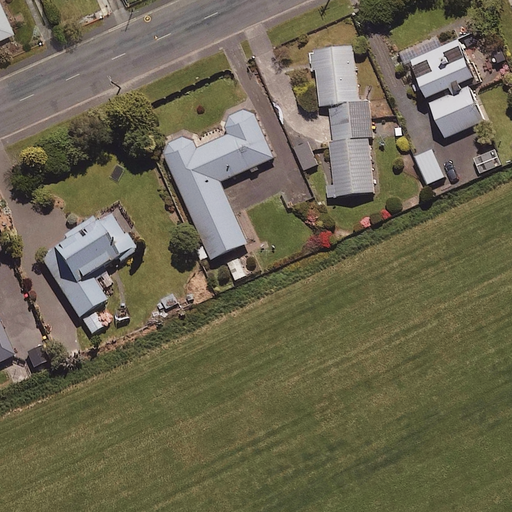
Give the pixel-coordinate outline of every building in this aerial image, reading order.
[(0,0),(0,40),(16,34),(0,0)] [(463,39),(413,62),(449,142),(488,124),(471,87),(483,82),(463,39)] [(357,48),(317,53),(324,111),(334,110),(338,145),(335,145),(339,188),(331,189),(333,201),(380,195),(373,141),(379,140),(374,102),(364,103),(357,48)] [(280,162),(260,118),(249,112),(233,120),(230,131),(233,138),(202,151),(199,144),(188,139),(173,147),(168,158),(216,264),(254,247),(227,186),(280,162)] [(319,165),(311,145),(298,150),(306,171),(319,165)] [(446,178),(436,151),(419,158),(430,184),(446,178)] [(95,220),(66,239),(71,246),(45,263),(82,321),(109,304),(94,282),(122,264),(123,266),(141,254),(130,237),(127,239),(115,220),(101,229),(95,220)] [(0,367),(18,360),(0,318),(0,367)]
